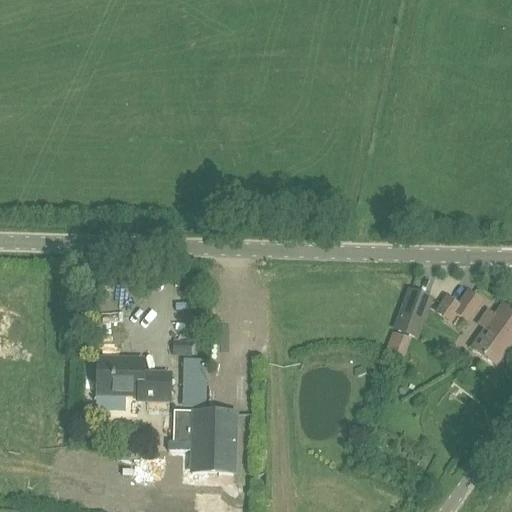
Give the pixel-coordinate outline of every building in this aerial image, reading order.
[(395,332),(408,337),(412,326),(420,328),(430,300),(410,292),(395,332)] [(436,314),(449,324),(455,315),(467,323),(481,303),(468,294),(458,308),(447,300),(436,314)] [(495,366),(511,342),(511,312),(503,306),(503,307),(495,302),(485,316),(493,321),(472,350),(495,366)] [(96,396),(126,396),(137,396),(137,402),(170,403),(171,376),(143,375),(143,364),(115,363),(115,362),(97,361),(96,393),(96,396)] [(235,414),(193,412),(192,443),(172,443),(167,442),(165,511),(232,511),(233,476),(235,414)]
